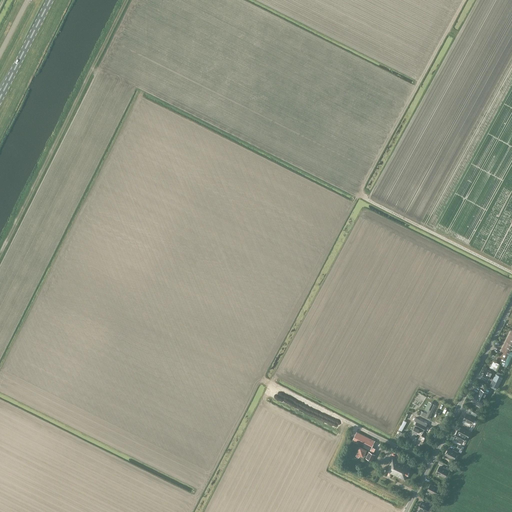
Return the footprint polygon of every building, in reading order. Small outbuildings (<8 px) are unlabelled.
[(502,354),(499,360),(508,365),(511,356),(511,351),(505,348),(503,351),(501,350),(500,353),(502,354)] [(503,374),(496,371),(496,372),(493,371),(492,371),(486,368),(482,376),(488,379),(490,376),(493,377),(490,385),(493,386),(497,388),(502,378),(501,377),(503,374)] [(476,395),(473,401),(481,405),(484,399),(484,398),(487,393),(480,390),(478,395),(476,395)] [(429,419),(436,405),(431,403),(425,416),(429,419)] [(475,417),(473,415),(472,417),(466,414),(463,420),(471,424),(475,417)] [(422,444),(425,437),(421,435),(427,424),(415,418),(412,425),(414,426),(411,432),(416,434),(415,435),(416,436),(415,440),(422,444)] [(457,431),(454,438),(463,442),(466,436),(467,437),(468,436),(470,433),(462,429),(460,433),(457,431)] [(404,434),(397,430),(394,436),(401,440),(404,434)] [(375,449),(372,447),(375,441),(356,432),(351,442),(373,452),(375,449)] [(360,447),(356,455),(363,457),(366,450),(360,447)] [(454,452),(448,449),(445,456),(454,460),(457,452),(455,451),(454,452)] [(367,451),(363,457),(373,462),(376,455),(367,451)] [(388,467),(386,471),(404,480),(411,467),(392,457),(387,466),(388,467)] [(445,470),(439,467),(436,473),(445,478),(449,470),(446,469),(445,470)] [(437,486),(436,488),(431,485),(427,491),(436,495),(440,488),(437,486)] [(419,509),(417,511),(421,511),(422,511),(424,511),(427,511),(430,505),(428,504),(428,506),(424,504),(421,502),(418,509),(419,509)]
